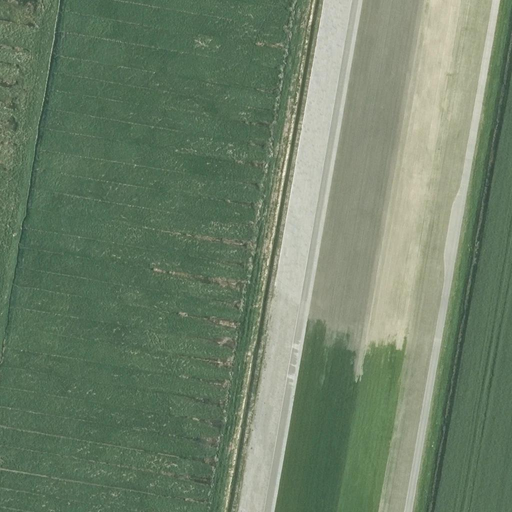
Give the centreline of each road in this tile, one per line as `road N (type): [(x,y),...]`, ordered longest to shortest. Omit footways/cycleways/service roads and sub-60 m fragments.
road 1 (track): [(361,0),(264,511)]
road 2 (track): [(407,511),(499,0)]
